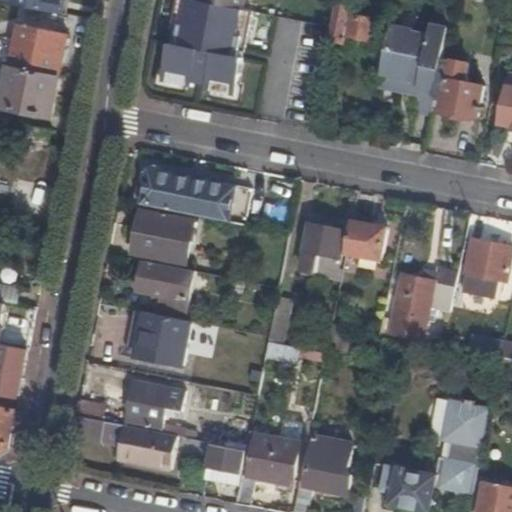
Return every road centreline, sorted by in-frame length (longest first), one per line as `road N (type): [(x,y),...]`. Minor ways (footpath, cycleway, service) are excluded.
road 1 (residential): [(511,197),(106,118)]
road 2 (residential): [(29,489),(42,456),(106,118)]
